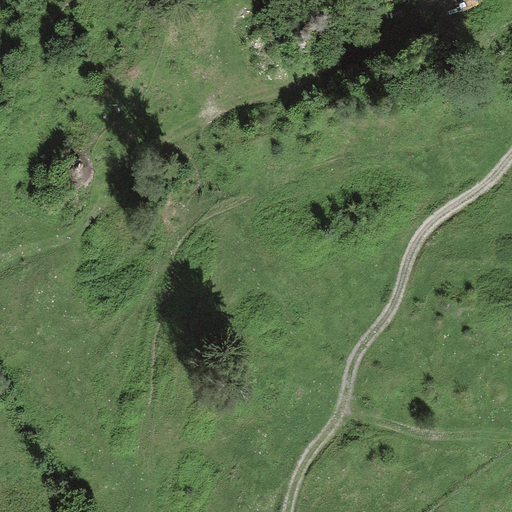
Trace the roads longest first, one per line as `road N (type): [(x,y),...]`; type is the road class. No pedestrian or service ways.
road 1 (track): [(288,511),(306,461),(341,409),(356,357),(398,295),(416,243),(511,156)]
road 2 (track): [(201,116),(365,56),(466,0)]
